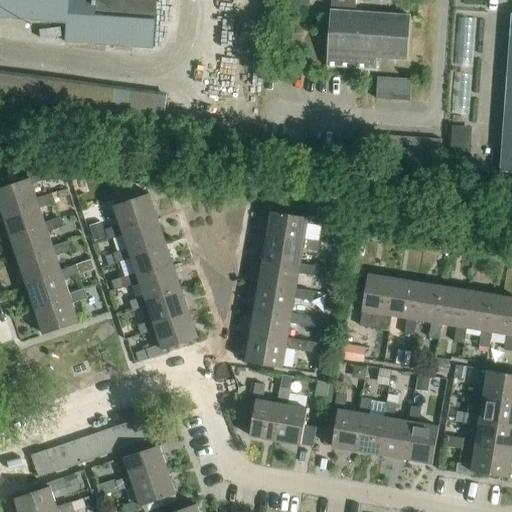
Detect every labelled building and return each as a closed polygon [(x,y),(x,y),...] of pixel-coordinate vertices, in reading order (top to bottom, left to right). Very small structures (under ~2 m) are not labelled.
[(0,0),(0,20),(67,25),(65,44),(94,46),(96,0),(0,0)] [(96,0),(94,46),(153,50),(156,0),(96,0)] [(364,0),(331,0),(327,67),(376,70),(377,60),(408,62),(411,17),(356,13),(357,0),(364,0)] [(511,172),(511,16),(503,134),(501,172),(511,172)] [(388,100),(389,78),(378,77),(376,99),(388,100)] [(399,101),(400,79),(389,78),(388,100),(399,101)] [(400,79),(399,101),(411,102),(412,80),(400,79)] [(384,158),(386,136),(374,135),(373,157),(384,158)] [(395,159),(397,137),(386,136),(384,158),(395,159)] [(407,159),(408,138),(397,137),(395,159),(407,159)] [(418,160),(420,138),(408,138),(407,159),(418,160)] [(430,161),(431,139),(420,138),(418,160),(430,161)] [(431,139),(430,161),(441,162),(442,140),(431,139)] [(39,203),(38,200),(33,184),(47,179),(44,171),(28,176),(29,180),(0,190),(0,206),(3,216),(39,203)] [(47,228),(46,223),(41,209),(55,204),(52,195),(38,200),(39,203),(3,216),(12,240),(47,228)] [(122,230),(158,218),(150,195),(115,206),(121,226),(107,231),(110,241),(124,236),(122,230)] [(306,242),(306,239),(309,224),(336,229),(338,219),(309,214),(308,217),(273,211),(269,236),(306,242)] [(55,252),(54,247),(49,233),(63,228),(60,218),(46,223),(47,228),(12,240),(20,264),(55,252)] [(130,255),(166,243),(158,218),(122,230),(124,236),(129,250),(114,255),(118,265),(132,260),(130,255)] [(106,239),(101,224),(89,228),(94,243),(106,239)] [(321,242),(306,239),(306,242),(269,236),(264,262),(301,268),(302,264),(305,249),(319,251),(321,242)] [(63,275),(62,271),(57,257),(71,252),(68,243),(54,247),(55,252),(20,264),(28,287),(63,275)] [(138,279),(174,266),(166,243),(130,255),(132,260),(137,275),(113,283),(116,292),(140,284),(138,279)] [(77,266),(81,276),(96,271),(92,261),(77,266)] [(316,267),(302,264),(301,268),(264,262),(260,287),(295,293),(296,290),(299,275),(314,277),(316,267)] [(71,299),(70,295),(65,281),(79,276),(76,266),(62,271),(63,275),(28,287),(36,311),(71,299)] [(145,302),(182,289),(174,266),(138,279),(140,284),(145,299),(131,303),(134,312),(147,307),(145,302)] [(388,315),(394,279),(369,275),(363,312),(383,315),(381,331),(391,332),(393,317),(388,315)] [(413,320),(419,283),(417,283),(415,278),(399,275),(396,279),(394,279),(388,315),(393,317),(408,319),(406,334),(416,336),(418,321),(413,320)] [(438,324),(444,287),(419,283),(413,320),(418,321),(433,323),(431,338),(440,340),(443,324),(438,324)] [(312,292),(296,290),(295,293),(260,287),(255,312),(291,318),(292,314),(294,300),(310,302),(312,292)] [(463,328),(469,291),(444,287),(438,324),(443,324),(458,327),(455,342),(465,344),(468,328),(463,328)] [(155,331),(154,326),(190,313),(182,289),(145,302),(147,307),(152,322),(139,327),(139,328),(127,331),(130,340),(155,331)] [(71,299),(36,311),(44,336),(79,324),(73,305),(88,300),(84,290),(70,295),(71,299)] [(488,332),(493,295),(469,291),(463,328),(468,328),(483,331),(480,346),(490,348),(493,332),(488,332)] [(488,332),(493,332),(508,335),(505,350),(511,350),(511,298),(493,295),(488,332)] [(326,320),(292,314),(291,318),(255,312),(251,337),(287,343),(288,340),(290,324),(324,330),(326,320)] [(141,362),(150,359),(167,354),(166,350),(199,340),(190,313),(154,326),(155,331),(160,345),(146,350),(147,351),(138,354),(141,362)] [(321,345),(288,340),(287,343),(251,337),(246,363),(282,369),(286,349),(319,354),(321,345)] [(366,349),(342,345),(339,360),(363,364),(366,349)] [(413,354),(400,352),(398,365),(411,368),(413,354)] [(451,362),(437,359),(435,371),(449,374),(451,362)] [(364,382),(367,369),(354,367),(352,380),(364,382)] [(460,367),(458,379),(465,380),(467,368),(460,367)] [(379,385),(391,387),(394,372),(382,370),(379,385)] [(485,396),(511,400),(511,375),(489,372),(486,391),(470,388),(468,399),(484,401),(485,396)] [(281,389),(279,404),(283,405),(276,442),(301,446),(308,409),(289,406),(291,391),(294,378),(284,376),(281,389)] [(432,379),(421,377),(419,393),(430,394),(432,379)] [(283,405),(279,404),(263,401),(266,386),(257,384),(254,401),(257,402),(251,437),(276,442),(283,405)] [(364,414),(361,413),(345,410),(348,396),(339,395),(335,411),(338,412),(332,447),(358,452),(364,414)] [(511,426),(511,400),(485,396),(484,401),(482,416),(466,414),(464,423),(480,426),(481,422),(511,426)] [(414,423),(410,422),(395,419),(398,398),(389,397),(387,406),(385,417),(389,418),(383,456),(407,460),(414,423)] [(389,418),(385,417),(387,406),(372,403),(373,400),(363,399),(361,413),(364,414),(358,452),(383,456),(389,418)] [(414,423),(407,460),(433,464),(439,427),(419,424),(422,409),(412,407),(410,422),(414,423)] [(131,422),(138,444),(149,440),(141,419),(131,422)] [(128,448),(138,444),(131,422),(120,426),(128,448)] [(511,452),(511,426),(481,422),(480,426),(478,441),(448,436),(446,446),(477,451),(477,447),(511,452)] [(117,451),(128,448),(120,426),(110,430),(117,451)] [(318,429),(306,427),(303,447),(315,449),(318,429)] [(107,455),(117,451),(110,430),(99,433),(107,455)] [(96,458),(107,455),(99,433),(89,437),(96,458)] [(86,462),(96,458),(89,437),(78,440),(86,462)] [(75,466),(86,462),(78,440),(68,444),(75,466)] [(65,469),(75,466),(68,444),(57,447),(65,469)] [(133,482),(168,470),(160,446),(125,458),(132,477),(116,482),(120,491),(135,486),(133,482)] [(54,473),(65,469),(57,447),(47,451),(54,473)] [(509,477),(511,460),(511,452),(477,447),(477,451),(474,465),(458,463),(456,473),(473,475),(474,472),(509,477)] [(54,473),(47,451),(47,450),(31,455),(39,478),(54,473)] [(133,482),(135,486),(140,500),(124,505),(126,511),(135,511),(144,509),(144,506),(177,495),(168,470),(133,482)] [(57,511),(59,511),(58,507),(53,492),(67,488),(64,479),(48,484),(49,487),(15,498),(19,511),(57,511)] [(73,511),(75,511),(72,503),(58,507),(59,511),(57,511),(73,511)]
